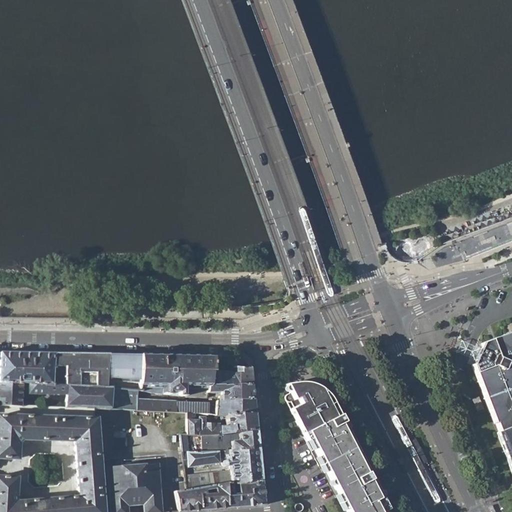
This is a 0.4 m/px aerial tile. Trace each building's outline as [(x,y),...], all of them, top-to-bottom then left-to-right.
[(471,364),(475,374),(497,432),(511,426),(511,332),(481,344),(482,348),(479,349),(477,355),(475,360),(475,362),(471,364)] [(465,356),(475,360),(477,355),(479,349),(469,345),(461,341),(458,347),(456,352),(465,356)] [(15,353),(0,353),(0,382),(27,384),(51,385),(53,354),(23,353),(15,353)] [(51,385),(106,388),(107,354),(94,354),(76,354),(53,354),(51,385)] [(107,354),(106,388),(116,388),(116,383),(139,383),(140,355),(107,354)] [(156,355),(140,355),(139,383),(139,389),(143,390),(181,395),(207,396),(207,392),(209,371),(211,372),(211,365),(212,356),(173,355),(156,355)] [(220,400),(253,401),(251,385),(249,372),(249,367),(234,366),(234,373),(211,372),(209,371),(207,392),(220,393),(220,400)] [(0,405),(21,406),(22,387),(27,388),(27,384),(0,382),(0,405)] [(94,407),(136,409),(137,401),(137,396),(137,389),(116,388),(106,388),(51,385),(27,384),(27,388),(27,392),(65,394),(64,407),(94,407)] [(308,439),(345,511),(383,511),(386,510),(337,415),(333,417),(319,390),(316,388),(312,386),(308,385),(305,384),(304,384),(300,384),(287,385),(291,391),(296,402),(299,401),(301,404),(289,410),(305,441),(308,439)] [(209,405),(137,401),(136,409),(187,413),(194,413),(226,416),(254,414),(253,407),(253,401),(220,400),(217,400),(216,412),(209,411),(209,405)] [(0,412),(94,414),(94,407),(64,407),(21,406),(0,405),(0,412)] [(187,434),(212,434),(220,434),(219,426),(219,424),(204,423),(204,418),(199,417),(199,420),(194,419),(194,413),(187,413),(187,434)] [(219,426),(220,434),(256,431),(256,430),(254,417),(254,414),(226,416),(226,426),(219,426)] [(0,511),(102,511),(94,418),(0,416),(0,457),(16,459),(17,442),(22,439),(74,441),(78,496),(14,501),(15,478),(0,477),(0,511)] [(511,426),(497,432),(511,472),(511,426)] [(220,434),(212,434),(213,444),(213,446),(231,445),(232,449),(258,448),(257,439),(256,431),(220,434)] [(181,434),(182,443),(186,443),(213,444),(212,434),(187,434),(181,434)] [(424,463),(428,461),(422,451),(416,439),(412,440),(424,463)] [(186,476),(188,490),(262,480),(260,463),(259,455),(258,448),(232,449),(187,452),(183,452),(185,467),(224,462),(223,464),(223,466),(225,466),(231,466),(231,469),(186,476)] [(396,450),(393,452),(398,463),(404,475),(408,473),(396,450)] [(67,467),(74,468),(75,457),(67,456),(67,467)] [(106,470),(109,511),(125,511),(125,505),(142,504),(142,511),(160,511),(156,465),(106,470)] [(178,511),(210,509),(242,507),(264,505),(264,503),(263,493),(262,480),(188,490),(176,491),(177,511),(178,511)]
